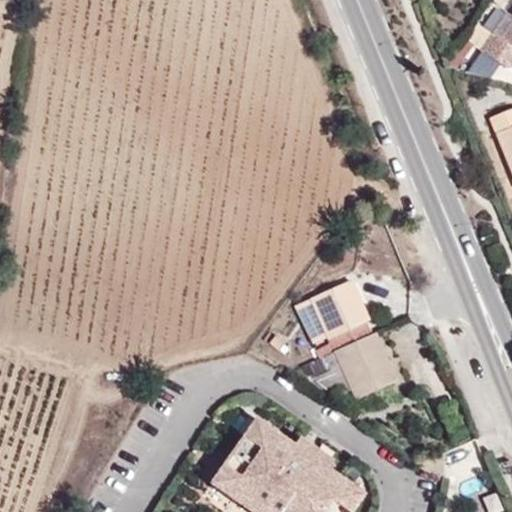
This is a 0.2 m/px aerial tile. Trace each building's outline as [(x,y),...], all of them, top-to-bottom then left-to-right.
[(496,33),(510,13),(501,6),(488,25),(496,33)] [(511,9),(510,13),(496,33),(488,25),(475,43),(495,59),(507,42),(511,46),(511,9)] [(475,43),(487,26),(476,19),(464,36),(475,43)] [(500,61),(511,53),(511,46),(507,42),(495,59),(496,60),(500,61)] [(511,107),(496,114),(511,156),(511,107)] [(364,304),(353,278),(312,294),(331,340),(318,346),(321,355),(335,349),(341,363),(353,391),(356,396),(393,381),(388,367),(389,365),(376,332),(373,333),(363,310),(364,304)] [(331,340),(312,294),(300,312),(319,356),(321,355),(318,346),(331,340)] [(341,396),(353,391),(341,363),(313,374),(341,396)] [(293,443),(257,416),(211,479),(255,511),(351,511),(364,495),(330,468),(334,461),(299,436),(293,443)]
